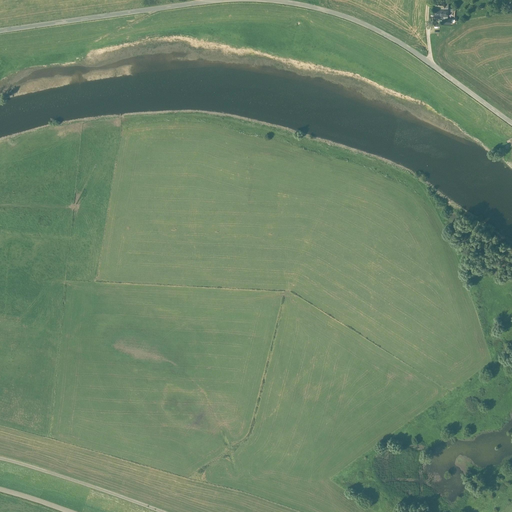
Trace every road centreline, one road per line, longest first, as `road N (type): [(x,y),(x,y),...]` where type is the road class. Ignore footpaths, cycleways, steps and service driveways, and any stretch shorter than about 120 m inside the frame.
road 1 (unclassified): [(283,0),(377,28),(511,121)]
road 2 (unclassified): [(0,28),(208,0)]
